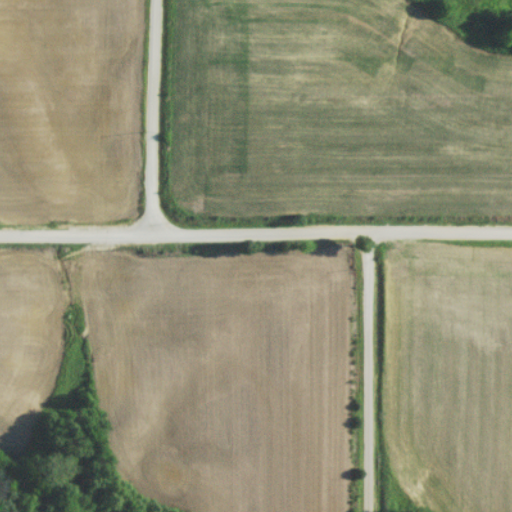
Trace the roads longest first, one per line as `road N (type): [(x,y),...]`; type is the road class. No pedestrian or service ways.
road 1 (residential): [(511,227),(0,236)]
road 2 (residential): [(371,511),(370,228)]
road 3 (residential): [(155,235),(157,0)]
